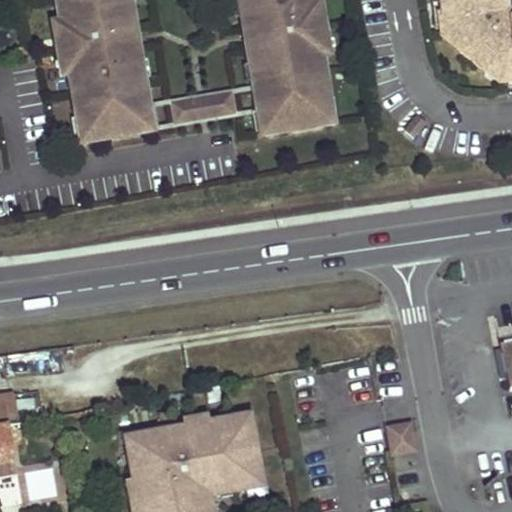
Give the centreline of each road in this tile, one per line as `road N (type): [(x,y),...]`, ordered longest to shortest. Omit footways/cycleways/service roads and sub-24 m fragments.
road 1 (tertiary): [(0,299),(404,242)]
road 2 (residential): [(404,242),(430,403),(459,511)]
road 3 (residential): [(401,0),(411,53),(434,93),(468,112),(511,107)]
